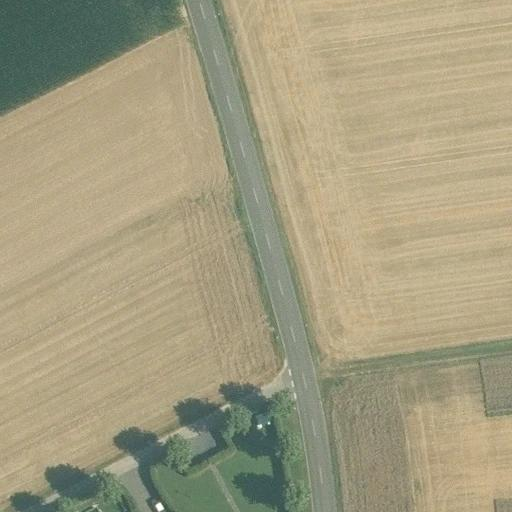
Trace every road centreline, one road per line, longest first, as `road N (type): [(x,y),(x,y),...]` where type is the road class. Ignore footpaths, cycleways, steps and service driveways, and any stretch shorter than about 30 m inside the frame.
road 1 (tertiary): [(342,511),(300,317),(203,0)]
road 2 (track): [(511,364),(319,391)]
